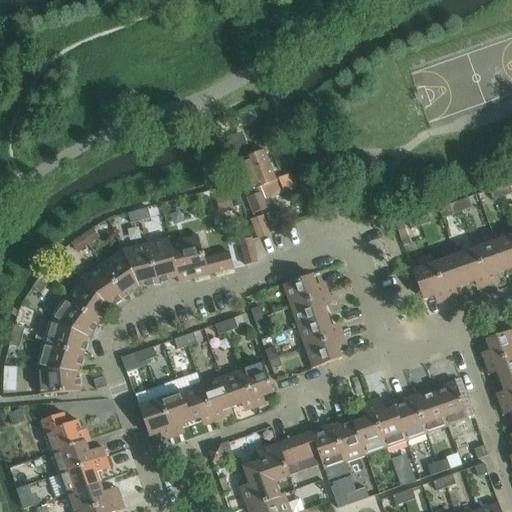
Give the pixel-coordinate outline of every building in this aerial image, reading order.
[(241,134),(228,139),(235,157),(248,151),(241,134)] [(255,197),(248,199),(255,215),(268,209),(262,194),(261,194),(259,190),(277,182),(265,152),(245,160),(246,162),(241,164),(255,197)] [(511,193),(509,185),(499,188),(503,198),(511,195),(511,193)] [(503,198),(499,188),(490,192),(493,202),(503,198)] [(230,195),(216,199),(220,215),(234,211),(230,195)] [(468,199),(459,203),(462,213),(472,209),(468,199)] [(462,213),(459,203),(449,206),(453,216),(462,213)] [(148,210),(138,212),(141,222),(151,220),(148,210)] [(141,222),(138,212),(129,215),(131,225),(141,222)] [(428,214),(418,217),(422,227),(431,224),(428,214)] [(251,222),(258,240),(270,235),(264,217),(251,222)] [(422,227),(418,217),(408,221),(412,230),(422,227)] [(404,224),(397,226),(402,239),(409,237),(404,224)] [(93,231),(83,238),(89,246),(99,239),(93,231)] [(511,236),(495,242),(506,272),(511,270),(511,236)] [(199,237),(171,244),(170,245),(179,279),(178,279),(179,284),(234,270),(230,254),(206,260),(204,253),(203,253),(199,237)] [(83,238),(73,245),(78,253),(88,246),(83,238)] [(169,239),(147,245),(158,284),(162,283),(162,285),(169,283),(169,281),(178,279),(179,279),(170,245),(171,244),(169,239)] [(240,243),(246,267),(258,264),(252,240),(240,243)] [(495,242),(475,249),(489,287),(499,284),(497,276),(506,272),(495,242)] [(147,245),(123,251),(140,289),(147,287),(148,289),(154,287),(154,285),(158,284),(147,245)] [(475,249),(455,256),(466,287),(475,283),(478,291),(489,287),(475,249)] [(140,289),(123,251),(102,265),(125,299),(128,297),(130,298),(135,294),(134,293),(140,289)] [(455,256),(434,264),(448,302),(459,298),(456,290),(466,287),(455,256)] [(434,264),(413,271),(424,301),(435,298),(437,306),(448,302),(434,264)] [(125,299),(102,265),(81,280),(110,309),(116,305),(117,307),(123,303),(122,301),(125,299)] [(45,273),(39,281),(48,287),(54,279),(45,273)] [(313,277),(283,287),(290,309),(329,295),(327,290),(325,284),(317,287),(313,277)] [(110,309),(81,280),(66,301),(100,324),(102,321),(104,322),(107,316),(106,315),(110,309)] [(48,287),(39,281),(33,289),(42,295),(48,287)] [(329,295),(290,309),(298,329),(328,318),(325,308),(332,306),(329,295)] [(100,324),(66,301),(52,321),(89,339),(93,333),(95,334),(99,329),(97,327),(100,324)] [(251,312),(255,321),(265,318),(261,308),(251,312)] [(265,318),(255,321),(258,331),(268,327),(265,318)] [(328,318),(298,329),(305,349),(343,336),(339,325),(331,328),(328,318)] [(235,320),(225,323),(229,333),(238,330),(235,320)] [(89,339),(52,321),(45,346),(84,357),(85,353),(87,353),(89,347),(87,346),(89,339)] [(229,333),(225,323),(216,327),(219,337),(229,333)] [(15,327),(13,337),(23,340),(25,330),(15,327)] [(489,352),(481,355),(485,366),(511,356),(511,332),(486,342),(489,352)] [(194,334),(185,338),(188,348),(198,344),(194,334)] [(343,336),(305,349),(312,370),(343,360),(339,349),(347,346),(343,336)] [(23,340),(13,337),(10,347),(20,350),(23,340)] [(188,348),(185,338),(175,341),(178,351),(188,348)] [(84,357),(45,346),(38,370),(79,374),(81,367),(83,368),(85,361),(83,361),(84,357)] [(154,349),(144,352),(148,362),(157,359),(154,349)] [(266,352),(269,362),(279,358),(276,349),(266,352)] [(148,362),(144,352),(135,356),(138,365),(148,362)] [(511,356),(485,366),(489,376),(497,374),(500,383),(511,379),(511,356)] [(279,358),(269,362),(273,372),(282,368),(279,358)] [(264,364),(242,371),(256,410),(266,406),(264,398),(274,394),(264,364)] [(79,374),(38,370),(40,396),(81,393),(80,388),(82,388),(82,381),(80,381),(79,374)] [(242,371),(222,379),(233,409),(242,405),(245,413),(256,410),(242,371)] [(104,378),(94,382),(97,392),(107,388),(104,378)] [(222,379),(202,386),(215,424),(226,420),(223,412),(233,409),(222,379)] [(504,393),(496,396),(500,406),(511,401),(511,379),(500,383),(504,393)] [(444,386),(445,391),(436,394),(448,428),(469,420),(455,382),(444,386)] [(202,386),(181,393),(192,423),(202,420),(204,428),(215,424),(202,386)] [(181,393),(161,400),(174,439),(185,435),(182,427),(192,423),(181,393)] [(425,393),(419,395),(414,397),(427,435),(448,428),(436,394),(426,398),(425,393)] [(403,401),(405,405),(395,409),(407,442),(427,435),(414,397),(403,401)] [(380,399),(370,403),(387,450),(407,442),(395,409),(385,412),(380,399)] [(161,400),(140,408),(150,438),(161,434),(164,442),(174,439),(161,400)] [(511,401),(500,406),(503,417),(511,414),(511,415),(511,401)] [(364,420),(354,423),(366,457),(387,450),(370,403),(360,406),(364,420)] [(21,411),(10,415),(13,425),(25,421),(21,411)] [(65,415),(41,423),(53,455),(86,443),(87,444),(91,443),(87,431),(83,433),(79,422),(69,426),(65,415)] [(343,422),(337,424),(332,426),(346,464),(366,457),(354,423),(345,426),(343,422)] [(323,434),(314,437),(321,456),(324,465),(323,466),(325,471),(346,464),(332,426),(322,430),(323,434)] [(312,433),(301,437),(309,460),(321,456),(314,437),(312,433)] [(301,437),(289,441),(298,464),(309,460),(301,437)] [(289,441),(278,445),(286,468),(298,464),(289,441)] [(86,443),(53,455),(60,476),(107,459),(103,449),(90,453),(87,444),(86,443)] [(261,462),(243,468),(276,484),(291,478),(291,477),(289,477),(286,468),(278,445),(257,452),(261,462)] [(209,452),(211,458),(224,453),(221,447),(209,452)] [(474,451),(478,461),(488,457),(484,447),(474,451)] [(224,453),(211,458),(213,464),(226,460),(224,453)] [(321,456),(309,460),(312,469),(323,466),(324,465),(321,456)] [(107,459),(60,476),(67,496),(101,484),(97,474),(111,469),(107,459)] [(309,460),(298,464),(301,473),(312,469),(309,460)] [(447,461),(438,464),(441,474),(451,470),(447,461)] [(298,464),(286,468),(289,477),(291,477),(301,473),(298,464)] [(441,474),(438,464),(428,467),(432,477),(441,474)] [(485,465),(475,468),(478,478),(488,475),(485,465)] [(276,484),(243,468),(249,486),(240,489),(247,510),(281,498),(280,497),(276,484)] [(453,476),(443,480),(447,490),(456,486),(453,476)] [(447,490),(443,480),(433,483),(437,493),(447,490)] [(101,484),(67,496),(72,511),(86,511),(121,500),(118,489),(104,494),(101,484)] [(28,487),(17,491),(24,511),(36,507),(28,487)] [(366,490),(356,493),(360,503),(369,499),(366,490)] [(412,491),(403,494),(406,504),(416,501),(412,491)] [(360,503),(356,493),(347,496),(350,506),(360,503)] [(406,504),(403,494),(393,498),(396,508),(406,504)] [(281,498),(247,510),(247,511),(290,511),(285,496),(280,497),(281,498)] [(121,500),(86,511),(120,511),(125,510),(121,500)]
